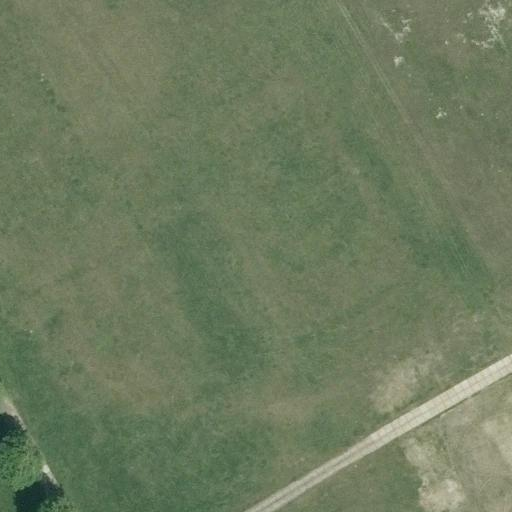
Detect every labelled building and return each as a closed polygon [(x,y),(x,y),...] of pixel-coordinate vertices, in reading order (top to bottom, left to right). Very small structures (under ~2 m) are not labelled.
[(2,0),(24,45),(92,13),(85,0),(2,0)] [(404,42),(429,88),(456,73),(431,27),(404,42)] [(472,156),(497,202),(511,193),(511,172),(496,143),(472,156)] [(247,391),(240,396),(253,417),(260,413),(247,391)] [(511,408),(396,439),(413,505),(511,479),(511,408)]
